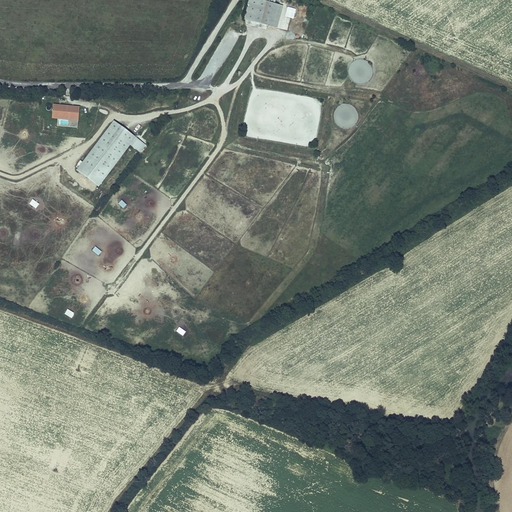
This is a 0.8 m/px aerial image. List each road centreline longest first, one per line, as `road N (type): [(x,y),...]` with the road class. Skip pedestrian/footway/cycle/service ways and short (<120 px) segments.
road 1 (track): [(0,82),(176,85),(235,0)]
road 2 (track): [(83,323),(213,154),(222,116),(214,97)]
road 3 (track): [(0,173),(23,175),(94,136),(112,113)]
road 4 (track): [(377,94),(248,71)]
